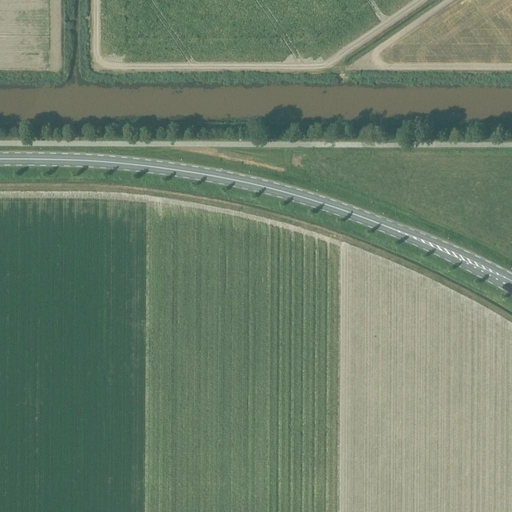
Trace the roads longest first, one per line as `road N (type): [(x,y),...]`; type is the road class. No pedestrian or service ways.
road 1 (secondary): [(396,230),(226,178),(104,161),(0,159)]
road 2 (secondary): [(396,230),(511,292)]
road 3 (secondary): [(511,277),(396,230)]
